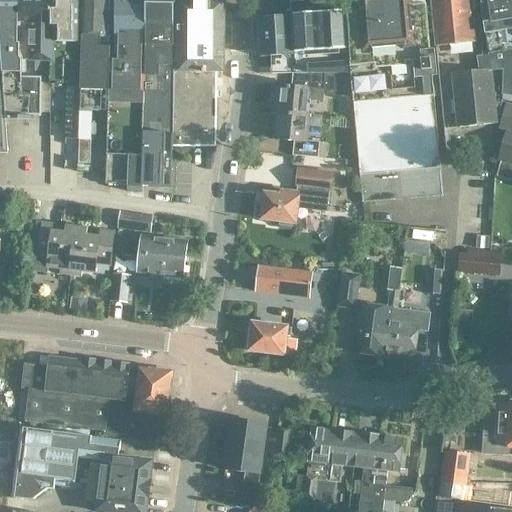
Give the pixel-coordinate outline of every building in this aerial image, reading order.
[(18,42),(18,0),(0,0),(0,54),(2,81),(4,115),(40,115),(41,85),(19,84),(19,80),(19,43),(18,42)] [(19,84),(41,85),(49,85),(49,59),(52,59),(53,24),(51,24),(50,0),(18,0),(18,42),(19,43),(19,80),(19,84)] [(49,59),(49,85),(67,85),(67,86),(65,140),(77,140),(79,111),(83,0),(50,0),(51,24),(53,24),(52,59),(49,59)] [(107,48),(101,48),(102,40),(105,39),(107,3),(107,0),(83,0),(79,111),(105,112),(107,48)] [(102,40),(101,48),(107,48),(105,112),(106,112),(106,113),(108,113),(105,185),(128,185),(128,192),(141,192),(141,187),(143,132),(146,0),(114,0),(114,4),(107,3),(106,39),(102,40)] [(143,132),(141,187),(173,188),(174,145),(215,145),(215,101),(215,71),(178,70),(179,7),(176,7),(175,1),(146,0),(143,132)] [(215,71),(224,71),(224,0),(222,1),(222,3),(209,2),(209,0),(207,1),(207,2),(194,2),(194,0),(192,0),(192,2),(180,2),(180,0),(179,0),(179,7),(178,70),(215,71)] [(326,73),(343,74),(345,0),(325,0),(290,2),(290,9),(271,10),(267,11),(262,14),(259,19),(260,56),(271,55),(272,73),(294,73),(326,73)] [(345,0),(343,74),(349,74),(348,97),(362,204),(443,196),(434,97),(440,96),(431,0),(345,0)] [(478,72),(471,0),(431,0),(440,96),(444,129),(497,125),(503,99),(505,70),(478,72)] [(471,0),(478,72),(505,70),(503,99),(511,100),(511,57),(511,58),(502,0),(471,0)] [(511,0),(502,0),(511,58),(511,57),(511,0)] [(349,74),(343,74),(326,73),(294,73),(292,85),(272,84),(270,102),(272,102),(272,111),(306,113),(308,98),(324,100),(324,95),(348,97),(349,74)] [(322,115),(306,113),(272,111),(270,128),(275,128),(274,139),(294,140),(292,157),(317,159),(319,143),(306,142),(308,125),(321,127),(322,115)] [(511,131),(510,131),(502,160),(511,162),(511,131)] [(90,164),(91,140),(78,140),(78,164),(90,164)] [(297,187),(297,193),(279,191),(279,195),(265,194),(264,202),(259,201),(257,219),(279,221),(278,225),(291,226),(291,223),(294,224),(296,209),(326,212),(328,190),(329,190),(331,174),(297,170),(295,187),(297,187)] [(153,217),(120,212),(117,229),(151,234),(153,217)] [(71,275),(77,225),(66,224),(65,232),(53,231),(54,224),(36,221),(30,270),(48,272),(49,266),(61,268),(60,274),(71,275)] [(88,227),(77,225),(71,275),(81,276),(82,270),(94,272),(94,274),(104,276),(105,272),(110,273),(115,232),(100,230),(99,236),(87,234),(88,227)] [(421,252),(435,252),(436,233),(422,233),(421,252)] [(171,255),(185,256),(187,241),(141,235),(140,248),(123,247),(123,251),(170,257),(171,255)] [(456,273),(499,277),(501,254),(459,250),(456,273)] [(183,277),(185,256),(171,255),(170,257),(123,251),(122,261),(138,262),(137,271),(151,273),(150,279),(161,280),(161,274),(183,277)] [(258,266),(255,291),(309,297),(312,273),(258,266)] [(424,295),(438,296),(440,271),(425,271),(424,295)] [(130,275),(114,273),(111,300),(127,302),(130,275)] [(360,276),(341,273),(336,308),(355,311),(360,276)] [(5,286),(6,277),(0,276),(0,305),(24,306),(24,287),(5,286)] [(390,289),(389,300),(397,301),(398,290),(390,289)] [(396,309),(397,301),(389,300),(387,309),(392,309),(396,310),(396,309)] [(386,352),(392,309),(387,309),(359,305),(353,352),(385,357),(386,352)] [(392,309),(386,352),(414,356),(418,326),(402,324),(403,310),(396,309),(396,310),(392,309)] [(298,339),(290,338),(292,327),(252,322),(248,350),(296,356),(298,339)] [(165,427),(166,416),(172,372),(49,356),(48,366),(24,363),(21,390),(28,390),(24,421),(105,431),(104,436),(150,443),(153,425),(165,427)] [(511,406),(497,405),(495,440),(508,440),(508,448),(511,448),(511,406)] [(257,485),(266,424),(232,419),(225,468),(245,471),(242,498),(265,501),(268,486),(257,485)] [(308,511),(313,511),(318,479),(328,481),(331,464),(332,465),(336,430),(312,428),(308,462),(306,476),(303,476),(300,500),(310,501),(308,511)] [(287,459),(291,432),(277,430),(273,457),(287,459)] [(357,433),(336,430),(332,465),(331,464),(328,481),(318,479),(313,511),(323,511),(325,495),(333,496),(335,482),(340,482),(342,466),(354,467),(357,433)] [(89,438),(89,437),(18,431),(12,501),(11,501),(11,502),(35,504),(36,503),(34,502),(47,491),(54,492),(55,482),(73,484),(73,491),(74,491),(77,459),(101,461),(117,462),(117,456),(119,441),(89,438)] [(379,436),(357,433),(354,467),(363,468),(358,511),(382,511),(386,488),(375,486),(377,470),(375,470),(379,436)] [(405,456),(401,456),(403,439),(379,436),(375,470),(377,470),(375,486),(386,488),(388,472),(399,473),(399,470),(404,470),(405,456)] [(444,452),(440,485),(466,489),(470,456),(444,452)] [(146,511),(148,497),(149,497),(150,479),(149,479),(151,459),(117,456),(117,462),(101,461),(96,511),(146,511)] [(398,504),(404,505),(413,495),(414,491),(400,489),(398,504)]
